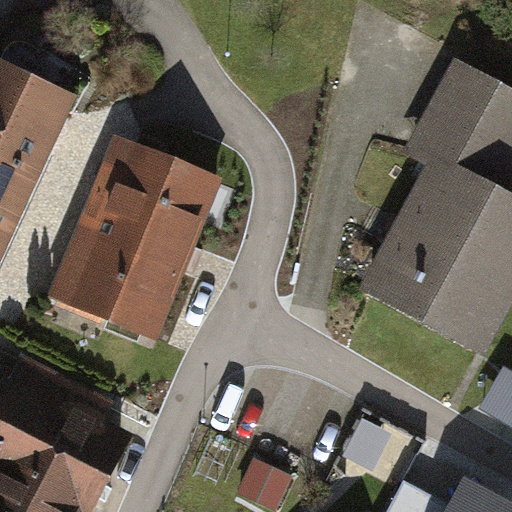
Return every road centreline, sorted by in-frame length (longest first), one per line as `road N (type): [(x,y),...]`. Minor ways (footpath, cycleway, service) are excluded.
road 1 (residential): [(511,470),(213,308)]
road 2 (residential): [(161,0),(211,79),(250,191),(213,308)]
road 3 (residential): [(213,308),(124,511)]
